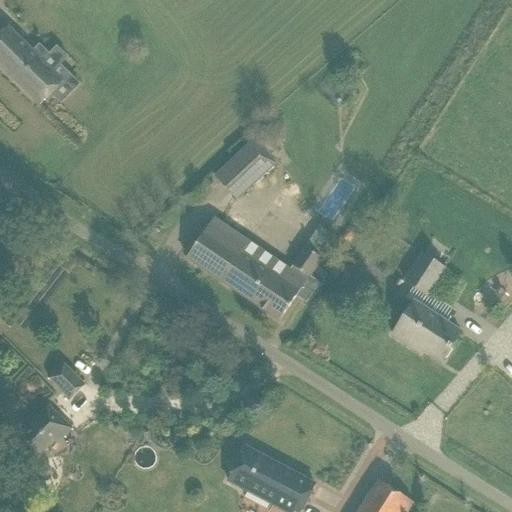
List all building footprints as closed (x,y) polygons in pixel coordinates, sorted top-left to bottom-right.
[(0,34),(0,67),(39,106),(64,80),(8,26),(0,34)] [(214,178),(234,199),(274,162),(255,141),(214,178)] [(197,242),(186,259),(279,321),(290,304),(296,296),(309,277),(310,278),(336,238),(332,236),(318,226),(305,246),(304,246),(291,266),(292,266),(289,270),(248,242),(213,219),(197,242)] [(402,282),(426,298),(446,268),(421,253),(402,282)] [(410,342),(441,362),(458,336),(411,306),(403,319),(392,335),(408,346),(410,342)] [(48,379),(70,400),(85,385),(63,364),(48,379)] [(59,434),(63,438),(70,431),(45,407),(17,437),(31,450),(38,457),(39,456),(59,434)] [(299,511),(314,486),(245,449),(228,481),(247,492),(244,498),(266,509),(269,503),(285,511),(299,511)] [(31,450),(20,462),(37,479),(38,480),(39,480),(40,480),(40,481),(41,481),(42,481),(43,481),(44,481),(45,481),(46,480),(47,480),(48,479),(49,478),(50,477),(50,476),(51,476),(51,475),(51,474),(51,473),(51,472),(51,471),(51,470),(51,469),(50,468),(50,467),(39,456),(38,457),(31,450)] [(356,511),(406,511),(412,503),(377,480),(356,511)]
